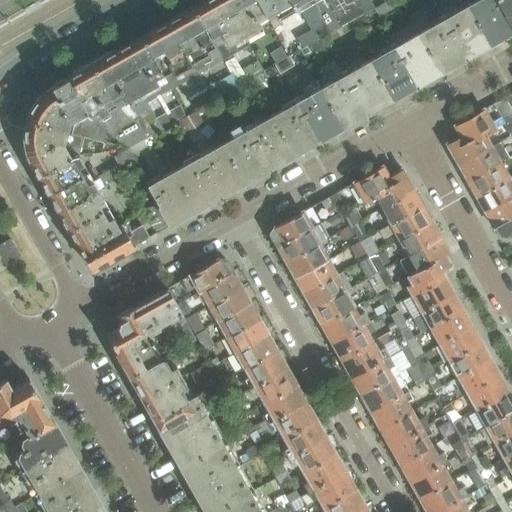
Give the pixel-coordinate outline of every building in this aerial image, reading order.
[(267,16),(257,0),(204,0),(193,7),(215,46),(222,60),(248,46),(243,37),(261,27),(258,21),(266,17),(267,16)] [(340,28),(324,0),(257,0),(267,16),(266,17),(273,29),(282,24),(278,17),(296,6),(310,30),(316,40),(317,41),(340,28)] [(324,0),(340,28),(365,14),(359,3),(357,0),(324,0)] [(365,12),(372,9),(367,0),(357,0),(359,3),(360,2),(365,12)] [(378,18),(402,4),(399,0),(390,0),(388,2),(379,7),(374,10),(378,18)] [(490,45),(467,4),(465,0),(452,0),(451,1),(457,10),(429,26),(424,16),(421,11),(410,17),(412,22),(418,32),(441,73),(451,67),(452,64),(477,50),(480,51),(490,45)] [(501,37),(511,30),(511,29),(496,0),(474,0),(467,4),(490,45),(500,40),(501,37)] [(511,0),(496,0),(511,29),(511,11),(511,10),(511,0)] [(215,46),(193,7),(141,36),(162,75),(171,89),(197,75),(222,60),(215,46)] [(369,24),(365,16),(351,23),(356,32),(369,24)] [(303,48),(316,40),(310,30),(297,38),(303,48)] [(431,79),(441,73),(418,32),(369,59),(392,101),(402,95),(403,92),(428,78),(431,79)] [(171,89),(162,75),(141,36),(91,64),(127,127),(111,136),(128,148),(145,138),(135,122),(151,113),(146,103),(171,89)] [(314,52),(328,44),(324,38),(310,46),(314,52)] [(346,65),(342,57),(343,56),(340,49),(332,53),(340,68),(346,65)] [(285,57),(281,50),(270,57),(274,64),(285,57)] [(294,67),(288,56),(274,65),(280,75),(294,67)] [(382,106),(392,101),(369,59),(322,86),(320,87),(343,128),(353,123),(354,119),(379,106),(382,106)] [(239,84),(259,72),(254,63),(234,74),(239,84)] [(127,127),(91,64),(66,78),(88,117),(111,136),(127,127)] [(268,89),(260,75),(251,80),(259,94),(268,89)] [(211,100),(237,86),(231,76),(206,90),(211,100)] [(111,136),(88,117),(66,78),(51,86),(52,88),(51,89),(43,94),(37,101),(31,109),(28,117),(26,122),(83,137),(104,143),(111,136)] [(333,134),(343,128),(320,87),(322,86),(317,78),(300,88),(304,96),(271,115),(294,156),(304,150),(305,147),(314,142),(330,133),(333,134)] [(244,96),(238,87),(225,94),(231,104),(244,96)] [(194,109),(211,100),(206,90),(188,99),(194,109)] [(511,119),(511,112),(505,99),(494,105),(495,107),(484,114),(482,110),(455,125),(461,136),(470,137),(472,140),(477,137),(479,140),(486,136),(494,131),(493,129),(503,124),(503,125),(511,119)] [(179,105),(155,119),(161,130),(184,115),(179,105)] [(238,117),(232,107),(224,112),(230,122),(238,117)] [(204,125),(197,112),(177,123),(184,136),(204,125)] [(294,156),(271,115),(222,143),(245,184),(255,178),(256,175),(268,168),(281,161),(284,162),(294,156)] [(511,122),(511,123),(511,121),(503,126),(510,137),(511,135),(511,122)] [(78,156),(83,137),(26,122),(25,126),(24,135),(25,145),(27,154),(31,162),(40,178),(78,156)] [(459,165),(492,147),(486,136),(479,140),(477,137),(472,140),(470,137),(461,136),(447,144),(459,165)] [(134,155),(147,148),(143,141),(129,148),(134,155)] [(235,189),(245,184),(222,143),(173,170),(196,211),(206,206),(207,202),(223,193),(232,188),(235,189)] [(468,181),(501,163),(508,158),(499,143),(492,147),(459,165),(468,181)] [(101,188),(112,182),(124,176),(138,168),(128,149),(113,158),(118,166),(98,177),(93,168),(86,171),(78,156),(40,178),(58,210),(100,186),(101,188)] [(477,197),(510,178),(501,163),(468,181),(477,197)] [(389,186),(384,178),(387,176),(382,167),(354,182),(366,203),(367,203),(377,197),(386,192),(384,189),(389,186)] [(414,190),(402,169),(388,177),(387,176),(384,178),(389,186),(384,189),(386,192),(377,197),(367,203),(370,208),(380,202),(383,208),(414,190)] [(196,211),(173,170),(147,185),(157,205),(169,226),(171,226),(170,223),(183,216),(186,217),(196,211)] [(116,190),(128,183),(124,176),(112,182),(116,190)] [(486,213),(511,198),(511,182),(510,178),(477,197),(486,213)] [(117,225),(102,199),(106,197),(101,188),(100,186),(58,210),(92,270),(149,238),(147,234),(154,230),(156,234),(169,226),(157,205),(143,213),(149,222),(129,233),(123,222),(117,225)] [(392,223),(423,206),(414,190),(383,208),(392,223)] [(348,212),(337,194),(328,199),(339,217),(343,215),(348,212)] [(495,228),(511,218),(511,198),(486,213),(495,228)] [(401,239),(431,222),(423,206),(392,223),(392,224),(379,232),(383,240),(397,232),(401,239)] [(362,220),(355,208),(348,212),(343,215),(350,227),(350,226),(360,221),(362,220)] [(311,228),(306,219),(302,212),(280,224),(280,225),(275,228),(271,234),(277,246),(311,228)] [(511,218),(495,228),(499,234),(504,236),(511,230),(511,218)] [(368,237),(360,221),(350,226),(355,235),(359,242),(368,237)] [(409,254),(440,237),(431,222),(401,239),(409,254)] [(286,261),(325,239),(317,225),(311,228),(277,246),(286,261)] [(355,235),(350,226),(350,227),(343,231),(338,234),(343,242),(355,235)] [(379,252),(370,236),(368,237),(359,242),(365,253),(368,258),(376,253),(379,252)] [(408,276),(419,270),(449,254),(440,237),(409,254),(410,255),(399,262),(408,276)] [(326,259),(318,245),(326,241),(325,239),(286,261),(295,277),(326,259)] [(19,254),(11,240),(0,246),(0,253),(5,262),(7,263),(15,258),(19,256),(19,254)] [(365,253),(359,242),(350,247),(356,258),(365,253)] [(389,263),(383,253),(378,256),(376,253),(368,258),(368,259),(376,273),(385,268),(384,266),(389,263)] [(444,277),(441,271),(450,266),(444,257),(419,270),(408,276),(413,285),(408,288),(412,296),(444,277)] [(376,273),(368,259),(368,258),(358,264),(366,279),(376,273)] [(304,292),(335,275),(326,259),(295,277),(304,292)] [(202,289),(232,271),(225,260),(218,260),(212,263),(212,262),(189,275),(198,291),(202,289)] [(392,284),(384,270),(377,274),(385,288),(392,284)] [(210,303),(240,287),(232,271),(202,289),(210,303)] [(385,288),(377,274),(357,286),(358,288),(369,282),(376,295),(385,289),(385,288)] [(187,322),(186,319),(181,311),(177,303),(198,291),(189,275),(118,315),(121,321),(119,329),(107,335),(131,377),(158,361),(145,339),(147,333),(149,337),(154,334),(188,344),(195,340),(186,323),(187,322)] [(313,309),(344,291),(335,275),(304,292),(313,309)] [(421,312),(453,293),(444,277),(412,296),(421,312)] [(219,319),(249,302),(240,287),(210,303),(219,319)] [(322,325),(353,307),(344,291),(313,309),(322,325)] [(395,305),(388,292),(380,297),(387,309),(395,305)] [(430,328),(462,310),(453,293),(421,312),(422,313),(412,319),(421,334),(430,328)] [(195,312),(188,299),(178,304),(185,317),(195,312)] [(228,335),(258,318),(249,302),(219,319),(228,335)] [(332,343),(369,322),(364,313),(359,317),(353,307),(322,325),(332,343)] [(439,344),(472,326),(462,310),(430,328),(439,344)] [(403,322),(399,313),(392,316),(396,326),(403,322)] [(204,329),(195,314),(186,319),(187,322),(194,334),(204,329)] [(238,351),(267,334),(258,318),(228,335),(238,351)] [(379,339),(373,329),(369,322),(332,343),(342,360),(373,343),(379,339)] [(413,338),(404,323),(403,322),(396,326),(398,328),(405,342),(413,338)] [(449,361),(481,342),(472,326),(439,344),(449,361)] [(405,342),(398,328),(394,331),(398,339),(392,343),(398,352),(399,351),(407,346),(406,344),(405,342)] [(213,344),(205,330),(195,336),(204,350),(213,344)] [(246,367),(276,350),(267,334),(238,351),(246,367)] [(458,377),(490,358),(481,342),(449,361),(458,377)] [(352,378),(388,356),(384,347),(378,351),(373,343),(342,360),(352,378)] [(417,363),(411,353),(407,346),(399,351),(409,368),(417,363)] [(249,389),(286,368),(276,350),(246,367),(242,369),(248,378),(244,380),(249,389)] [(388,368),(393,365),(388,356),(352,378),(362,395),(393,377),(388,368)] [(219,363),(216,358),(209,362),(212,367),(213,366),(219,363)] [(467,394),(500,376),(490,358),(458,377),(467,394)] [(186,399),(181,388),(186,385),(176,366),(170,370),(166,363),(160,360),(158,361),(131,377),(154,417),(186,399)] [(433,370),(427,362),(418,368),(423,376),(431,371),(433,370)] [(222,367),(219,363),(213,366),(215,371),(222,367)] [(216,383),(206,365),(189,374),(200,392),(216,383)] [(425,380),(423,376),(418,368),(416,365),(407,370),(416,386),(425,380)] [(262,404),(296,385),(286,368),(249,389),(254,397),(258,395),(262,404)] [(441,387),(431,371),(423,376),(425,380),(432,392),(441,387)] [(371,412),(408,391),(398,374),(393,377),(362,395),(371,412)] [(476,410),(508,391),(500,376),(467,394),(476,410)] [(53,422),(29,380),(12,389),(6,379),(0,382),(0,416),(1,416),(13,419),(23,438),(53,422)] [(269,423),(306,402),(296,385),(262,404),(267,412),(264,414),(267,419),(266,419),(267,420),(257,425),(257,426),(247,431),(249,435),(255,431),(256,431),(269,423)] [(245,401),(239,390),(229,395),(235,406),(245,401)] [(412,398),(408,391),(371,412),(381,429),(412,412),(406,402),(412,398)] [(486,427),(511,411),(511,397),(508,391),(476,410),(486,427)] [(223,444),(196,396),(195,394),(186,399),(154,417),(182,468),(223,444)] [(282,439),(315,420),(306,402),(269,423),(273,431),(277,429),(282,439)] [(234,407),(231,403),(224,407),(226,411),(234,407)] [(495,443),(511,432),(511,411),(486,427),(495,443)] [(391,447),(428,426),(424,418),(418,421),(412,412),(381,429),(391,447)] [(288,457),(325,437),(315,420),(282,439),(287,447),(283,449),(288,457)] [(80,470),(67,447),(53,422),(23,438),(21,443),(24,449),(18,453),(40,492),(80,470)] [(246,431),(242,425),(236,429),(239,435),(246,431)] [(427,438),(429,436),(433,434),(428,426),(391,447),(401,464),(432,446),(427,438)] [(261,441),(255,431),(249,435),(255,445),(261,441)] [(504,459),(511,454),(511,432),(495,443),(504,459)] [(302,474),(335,454),(325,437),(288,457),(293,466),(297,465),(302,474)] [(477,453),(468,437),(460,441),(466,451),(470,458),(476,454),(477,453)] [(215,511),(251,492),(223,444),(182,468),(206,511),(215,511)] [(254,445),(244,451),(250,461),(260,455),(256,448),(254,445)] [(410,481),(447,461),(442,452),(437,455),(432,446),(401,464),(410,481)] [(472,462),(470,458),(466,451),(457,456),(464,467),(472,462)] [(308,493),(345,472),(335,454),(302,474),(306,481),(303,483),(308,493)] [(485,469),(476,454),(470,458),(472,462),(476,468),(479,473),(485,469)] [(511,454),(504,459),(508,467),(498,472),(504,482),(511,476),(511,454)] [(280,463),(277,457),(266,463),(270,469),(280,463)] [(452,470),(447,461),(410,481),(420,499),(451,481),(446,473),(452,470)] [(290,479),(282,465),(272,470),(280,485),(290,479)] [(484,482),(479,473),(476,468),(468,473),(477,490),(486,485),(484,482)] [(103,511),(80,470),(40,492),(50,511),(103,511)] [(321,508),(355,489),(345,472),(308,493),(296,500),(292,493),(286,497),(293,511),(295,511),(317,500),(321,508)] [(496,485),(491,477),(484,482),(486,485),(488,490),(496,485)] [(427,511),(436,511),(467,495),(462,487),(456,490),(451,481),(420,499),(427,511)] [(505,502),(496,485),(488,490),(490,493),(495,502),(498,506),(505,502)] [(8,502),(0,486),(0,503),(1,506),(3,505),(8,502)] [(284,496),(280,489),(269,495),(273,502),(284,496)] [(353,511),(364,506),(355,489),(321,508),(323,511),(353,511)] [(261,511),(251,492),(215,511),(261,511)] [(495,502),(490,493),(481,499),(486,507),(495,502)] [(472,504),(467,495),(436,511),(469,511),(467,507),(472,504)] [(288,503),(284,496),(273,502),(277,509),(288,503)] [(16,511),(14,507),(10,501),(8,502),(3,505),(6,511),(16,511)] [(511,511),(505,502),(498,506),(501,511),(511,511)] [(289,511),(292,511),(288,503),(277,509),(278,511),(289,511)]
